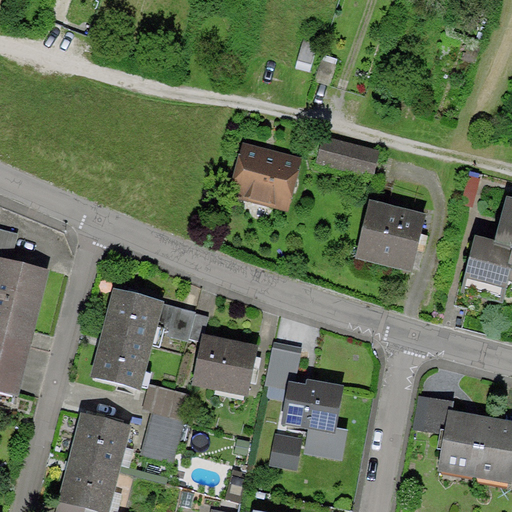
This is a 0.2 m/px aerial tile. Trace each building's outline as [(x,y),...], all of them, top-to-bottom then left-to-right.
[(321,41),(304,36),(295,67),(312,72),(321,41)] [(379,153),(324,138),(317,165),(372,179),(379,153)] [(296,162),(243,148),(231,193),(285,207),(296,162)] [(477,240),(464,289),(501,299),(504,290),(511,292),(511,204),(506,203),(495,245),(477,240)] [(427,221),(370,206),(357,256),(414,271),(427,221)] [(15,231),(0,227),(0,256),(9,258),(15,231)] [(0,392),(12,395),(43,269),(0,258),(0,392)] [(121,293),(109,335),(151,347),(159,349),(164,332),(200,342),(207,317),(121,293)] [(151,347),(109,335),(97,380),(138,391),(151,347)] [(247,388),(257,352),(204,337),(192,381),(216,387),(218,380),(247,388)] [(300,350),(274,346),(268,382),(294,386),(300,350)] [(290,389),(284,422),(334,430),(341,389),(310,384),(308,392),(290,389)] [(175,393),(149,386),(143,408),(169,415),(175,393)] [(86,415),(74,458),(115,469),(127,427),(86,415)] [(183,422),(155,415),(146,447),(174,455),(183,422)] [(474,469),(483,420),(451,415),(443,464),(474,469)] [(511,467),(511,424),(483,420),(474,469),(511,475),(511,467)] [(74,458),(62,500),(86,506),(104,511),(115,469),(74,458)] [(59,511),(83,511),(86,506),(62,500),(59,511)]
